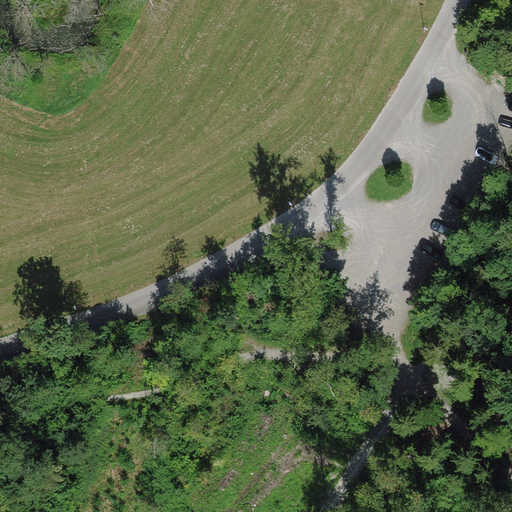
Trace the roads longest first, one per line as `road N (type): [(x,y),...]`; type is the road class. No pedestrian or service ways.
road 1 (unclassified): [(0,349),(55,334),(302,221),(335,194),(390,124),(459,0)]
road 2 (track): [(335,194),(375,234),(407,363),(329,511)]
road 3 (track): [(511,469),(450,416),(407,363)]
